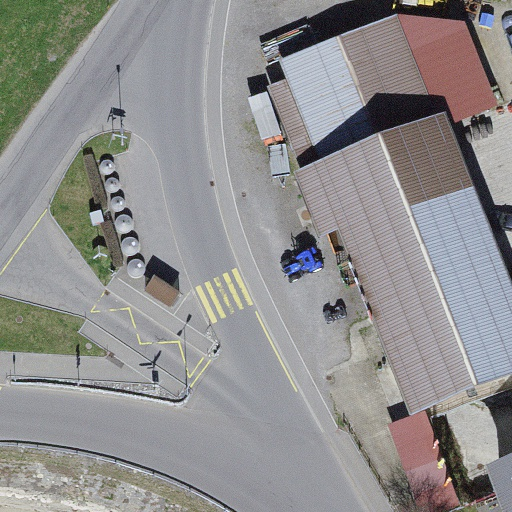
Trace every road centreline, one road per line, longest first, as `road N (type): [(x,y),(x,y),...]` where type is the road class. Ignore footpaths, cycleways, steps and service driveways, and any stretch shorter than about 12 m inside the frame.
road 1 (tertiary): [(143,6),(182,164),(289,465)]
road 2 (tertiary): [(0,414),(105,422),(289,465)]
road 3 (tertiary): [(143,6),(0,223)]
